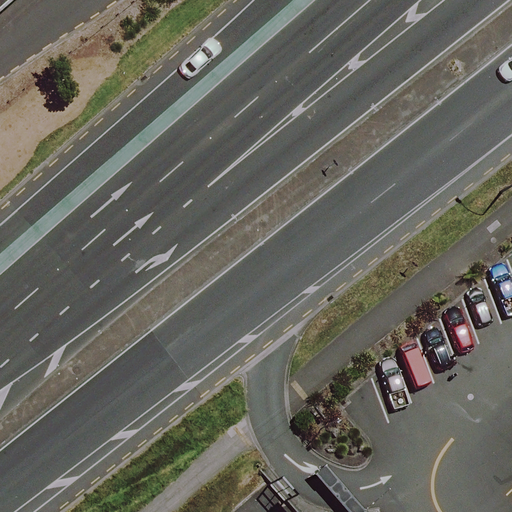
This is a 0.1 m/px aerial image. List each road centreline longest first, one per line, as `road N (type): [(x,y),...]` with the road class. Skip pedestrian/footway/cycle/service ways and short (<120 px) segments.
road 1 (primary): [(511,92),(0,486)]
road 2 (primary): [(0,344),(406,0)]
road 3 (secondary): [(0,248),(281,0)]
